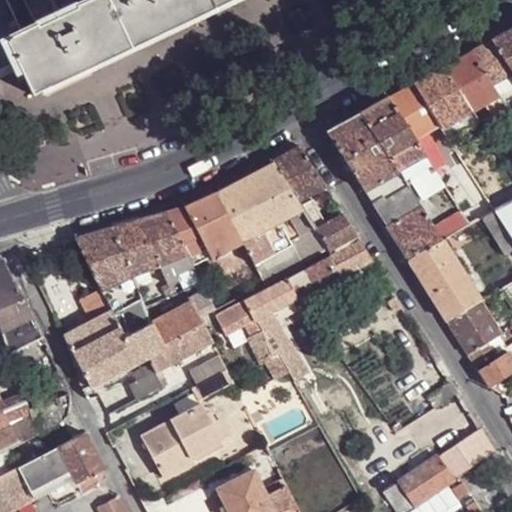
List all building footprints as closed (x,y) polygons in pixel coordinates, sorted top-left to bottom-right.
[(252,0),(93,0),(51,21),(22,35),(0,45),(0,94),(11,89),(22,112),(25,110),(174,38),(252,0)] [(0,0),(0,45),(22,35),(5,0),(0,0)] [(41,0),(51,21),(93,0),(41,0)] [(511,28),(493,39),(511,69),(511,28)] [(511,69),(493,39),(470,52),(490,83),(511,71),(511,69)] [(444,66),(471,109),(498,94),(490,83),(470,52),(444,66)] [(444,66),(414,83),(439,123),(442,128),(471,109),(444,66)] [(511,71),(490,83),(498,94),(508,110),(511,107),(511,71)] [(388,97),(414,137),(422,133),(439,123),(414,83),(388,97)] [(498,94),(471,109),(474,114),(486,107),(496,124),(511,115),(508,110),(498,94)] [(430,164),(425,156),(414,137),(388,97),(361,112),(398,171),(401,168),(422,202),(445,188),(433,170),(430,164)] [(471,109),(442,128),(451,141),(480,123),(474,114),(471,109)] [(326,131),(363,190),(398,171),(361,112),(326,131)] [(422,133),(414,137),(425,156),(430,164),(438,159),(441,158),(430,138),(426,140),(422,133)] [(281,171),(293,189),(299,200),(325,186),(300,146),(274,161),(281,171)] [(430,164),(433,170),(441,165),(438,159),(430,164)] [(274,161),(258,169),(265,180),(281,171),(274,161)] [(233,195),(223,189),(215,194),(231,224),(241,242),(242,244),(253,265),(289,246),(287,243),(278,224),(283,221),(305,209),(299,200),(293,189),(281,171),(265,180),(258,169),(250,174),(251,185),(233,195)] [(363,190),(372,203),(406,184),(398,171),(363,190)] [(240,180),(223,189),(233,195),(251,185),(250,174),(246,176),(240,180)] [(511,198),(511,182),(485,197),(486,198),(493,209),(511,198)] [(372,203),(387,226),(420,207),(416,201),(406,184),(372,203)] [(215,194),(186,206),(201,236),(213,258),(242,244),(241,242),(231,224),(215,194)] [(486,198),(461,212),(467,223),(474,220),(493,209),(486,198)] [(511,239),(511,198),(493,209),(511,239)] [(432,205),(423,211),(425,214),(432,226),(442,221),(432,205)] [(169,212),(184,243),(201,236),(186,206),(169,212)] [(387,226),(406,257),(422,248),(440,238),(432,226),(425,214),(423,211),(420,207),(387,226)] [(511,239),(493,209),(474,220),(499,258),(503,256),(511,250),(511,239)] [(314,210),(307,213),(316,227),(323,224),(314,210)] [(442,221),(432,226),(440,238),(467,223),(461,212),(460,211),(442,221)] [(112,228),(132,276),(148,270),(156,269),(161,266),(174,261),(189,254),(184,243),(169,212),(142,219),(112,228)] [(356,234),(343,214),(323,224),(316,227),(328,245),(330,248),(356,234)] [(278,224),(287,243),(292,240),(285,225),(283,221),(278,224)] [(101,288),(101,291),(109,287),(120,282),(132,276),(112,228),(75,238),(101,288)] [(360,240),(356,234),(330,248),(334,253),(360,240)] [(201,236),(184,243),(189,254),(194,267),(213,258),(201,236)] [(406,257),(446,320),(481,300),(440,238),(422,248),(406,257)] [(329,256),(339,276),(372,259),(360,240),(334,253),(329,256)] [(189,254),(174,261),(178,270),(183,282),(186,290),(201,284),(194,267),(189,254)] [(339,276),(329,256),(288,278),(298,298),(299,301),(341,279),(339,276)] [(5,259),(0,260),(0,327),(8,349),(10,355),(43,337),(5,259)] [(166,275),(178,270),(174,261),(161,266),(166,275)] [(161,266),(156,269),(164,286),(169,283),(166,275),(161,266)] [(136,287),(151,280),(148,270),(132,276),(136,287)] [(256,321),(269,313),(298,298),(288,278),(280,282),(265,289),(245,300),(256,321)] [(511,281),(499,289),(508,301),(511,298),(511,281)] [(120,282),(109,287),(115,298),(125,293),(120,282)] [(92,322),(63,338),(74,361),(82,375),(79,381),(84,391),(148,357),(146,353),(162,345),(151,323),(140,329),(125,337),(112,312),(111,308),(101,291),(101,288),(81,299),(92,322)] [(214,310),(204,290),(190,297),(192,301),(200,317),(214,310)] [(251,337),(261,331),(256,321),(245,300),(234,306),(251,337)] [(481,300),(446,320),(476,365),(505,346),(501,340),(506,337),(502,332),(481,300)] [(151,323),(162,345),(203,324),(204,323),(203,322),(200,317),(192,301),(151,322),(151,323)] [(131,312),(127,305),(118,309),(112,312),(125,337),(140,329),(131,312)] [(269,313),(256,321),(261,331),(265,338),(279,331),(269,313)] [(212,343),(203,324),(162,345),(146,353),(148,357),(156,372),(160,370),(212,343)] [(251,337),(265,362),(271,359),(271,358),(273,357),(263,341),(265,339),(265,338),(261,331),(251,337)] [(290,349),(279,331),(265,338),(265,339),(263,341),(273,357),(281,353),(281,354),(290,349)] [(300,368),(290,349),(281,354),(291,373),(300,368)] [(478,370),(490,387),(508,374),(511,371),(511,357),(511,356),(507,350),(478,370)] [(284,383),(294,378),(291,373),(281,354),(281,353),(273,357),(271,358),(271,359),(284,383)] [(189,373),(196,387),(227,371),(220,357),(189,373)] [(71,363),(79,381),(82,375),(74,361),(71,363)] [(160,370),(156,372),(165,386),(168,385),(160,370)] [(227,371),(196,387),(191,389),(197,399),(232,381),(227,371)] [(130,386),(138,400),(165,386),(156,372),(130,386)] [(511,386),(511,380),(508,374),(490,387),(501,394),(511,386)] [(69,392),(63,378),(55,382),(63,402),(71,398),(69,392)] [(456,392),(451,383),(425,400),(431,409),(456,392)] [(1,403),(9,428),(31,417),(24,396),(1,403)] [(0,399),(0,433),(9,428),(1,403),(0,399)] [(44,431),(64,421),(65,420),(70,412),(71,404),(40,418),(44,431)] [(202,406),(140,438),(149,455),(151,454),(164,479),(197,462),(196,458),(222,445),(202,406)] [(0,455),(39,434),(33,417),(31,417),(9,428),(0,433),(0,455)] [(462,441),(480,430),(473,420),(456,431),(462,441)] [(494,450),(480,430),(462,441),(446,452),(439,456),(454,478),(494,450)] [(440,442),(446,452),(462,441),(456,431),(440,442)] [(0,511),(7,511),(74,479),(81,492),(99,484),(99,481),(99,479),(102,475),(104,471),(86,434),(58,448),(9,473),(0,476),(0,511)] [(416,454),(424,465),(438,455),(431,444),(416,454)] [(414,506),(454,478),(439,456),(438,455),(424,465),(398,483),(414,506)] [(0,476),(9,473),(0,456),(0,476)] [(265,473),(270,484),(275,482),(277,487),(284,483),(276,468),(265,473)] [(255,471),(218,490),(229,511),(277,511),(268,496),(255,471)] [(398,483),(384,493),(396,511),(404,511),(414,506),(398,483)] [(298,511),(286,487),(280,490),(291,511),(298,511)] [(291,511),(280,490),(268,496),(277,511),(291,511)] [(102,511),(128,511),(122,499),(102,510),(102,511)] [(140,500),(146,511),(167,511),(162,502),(154,505),(140,500)]
